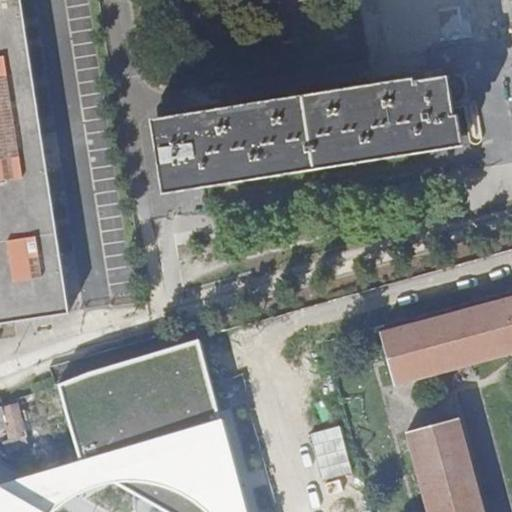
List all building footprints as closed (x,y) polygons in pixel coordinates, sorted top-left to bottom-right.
[(0,0),(0,321),(71,310),(21,0),(0,0)] [(391,0),(399,49),(475,38),(468,0),(391,0)] [(457,142),(446,75),(156,120),(167,187),(457,142)] [(511,298),(382,333),(395,384),(511,351),(511,298)] [(65,380),(86,461),(223,422),(200,337),(117,360),(65,380)] [(483,511),(458,419),(409,432),(430,511),(483,511)] [(175,511),(248,511),(223,422),(86,461),(117,478),(175,511)] [(117,478),(86,461),(0,480),(0,482),(51,511),(76,492),(101,482),(117,478)] [(50,511),(51,511),(0,482),(0,511),(50,511)]
